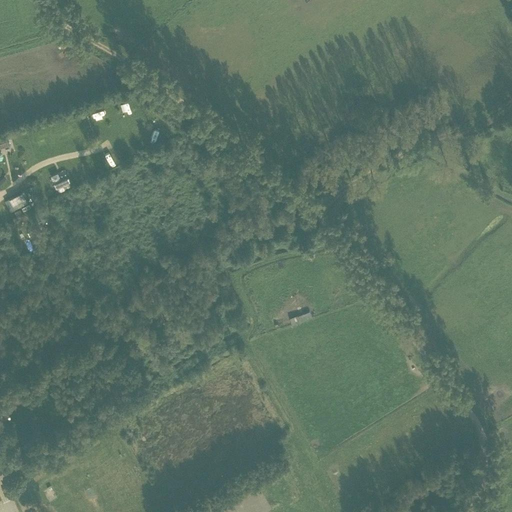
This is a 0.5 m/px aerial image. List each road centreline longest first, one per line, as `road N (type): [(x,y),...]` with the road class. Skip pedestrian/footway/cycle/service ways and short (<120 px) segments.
road 1 (track): [(316,210),(472,419),(488,461),(472,511)]
road 2 (track): [(78,34),(139,71),(316,210)]
road 3 (track): [(316,210),(436,137),(511,110)]
